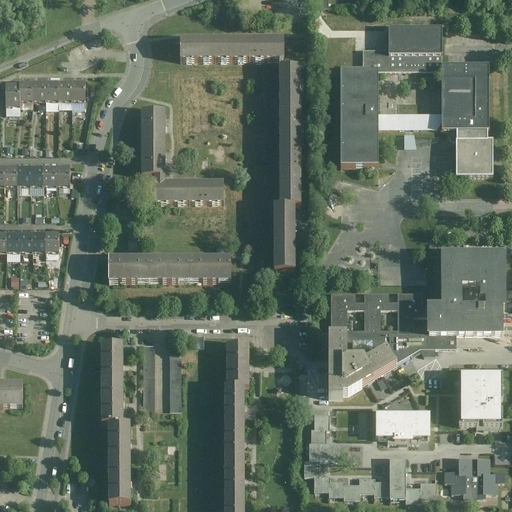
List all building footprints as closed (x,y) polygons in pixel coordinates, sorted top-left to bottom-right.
[(328,11),(327,0),(319,0),(320,12),(328,11)] [(340,125),(340,173),(379,173),(379,134),(443,133),(443,135),(450,135),(450,138),(448,139),(453,146),(454,145),(457,145),(457,182),(494,182),(494,145),(489,144),(489,135),(491,135),(491,97),(491,69),(442,69),(442,59),(443,59),(443,31),(389,31),(389,54),(363,54),(363,76),(340,76),(340,125)] [(355,47),(355,38),(346,37),(346,47),(355,47)] [(180,44),(180,65),(219,65),(219,43),(180,44)] [(219,43),(219,65),(253,65),(254,43),(219,43)] [(289,43),(254,43),(253,65),(286,65),(289,65),(289,43)] [(280,72),(280,107),(304,107),(304,72),(290,72),(286,72),(280,72)] [(21,85),(21,87),(21,106),(34,105),(34,85),(21,85)] [(47,85),(34,85),(34,105),(47,105),(47,85)] [(60,85),(47,85),(47,105),(60,105),(60,85)] [(73,85),(60,85),(60,105),(73,105),(73,85)] [(86,85),(73,85),(73,105),(86,105),(86,85)] [(21,87),(7,87),(7,111),(21,111),(21,106),(21,87)] [(280,107),(280,141),(304,141),(304,107),(280,107)] [(166,114),(142,115),(142,148),(166,147),(166,114)] [(403,137),(403,151),(414,151),(414,137),(403,137)] [(304,141),(280,141),(280,176),(304,175),(304,141)] [(166,147),(142,148),(143,180),(156,180),(166,180),(166,147)] [(18,191),(18,171),(6,171),(5,191),(18,191)] [(31,171),(18,171),(18,191),(31,191),(31,171)] [(45,191),(45,171),(31,171),(31,191),(45,191)] [(58,171),(45,171),(45,191),(58,191),(58,171)] [(72,191),(71,171),(58,171),(58,191),(72,191)] [(280,176),(280,209),(296,209),(304,209),(304,175),(280,176)] [(156,187),(155,187),(155,207),(193,207),(193,187),(167,187),(156,187)] [(227,187),(193,187),(193,207),(227,207),(227,187)] [(275,209),(274,243),(296,243),(296,209),(280,209),(275,209)] [(20,237),(7,237),(7,257),(20,257),(20,237)] [(20,257),(33,258),(34,237),(20,237),(20,257)] [(47,237),(34,237),(33,258),(47,257),(47,237)] [(47,237),(47,257),(60,257),(60,237),(47,237)] [(296,243),(274,243),(274,275),(296,275),(296,243)] [(396,369),(421,355),(425,361),(436,362),(436,354),(457,354),(457,345),(506,345),(506,317),(508,316),(508,260),(442,260),(442,311),(429,311),(429,306),(423,306),(422,298),(398,298),(398,307),(389,307),(389,298),(365,298),(364,307),(356,307),(356,298),(331,298),(331,340),(329,340),(328,409),(343,409),(342,406),(347,406),(399,374),(396,369)] [(151,263),(109,263),(109,286),(151,286),(151,263)] [(192,263),(151,263),(151,286),(192,287),(192,263)] [(232,286),(231,263),(192,263),(192,287),(232,286)] [(227,348),(228,391),(247,391),(251,391),(251,349),(227,348)] [(124,349),(102,349),(102,390),(124,390),(124,349)] [(156,425),(155,349),(144,349),(144,425),(156,425)] [(182,423),(182,350),(170,350),(171,423),(182,423)] [(459,376),(459,429),(476,429),(479,429),(479,428),(483,428),(483,433),(501,433),(500,429),(503,429),(503,412),(499,412),(499,404),(503,404),(503,376),(483,376),(483,380),(479,380),(479,376),(459,376)] [(23,387),(0,387),(0,411),(23,411),(23,387)] [(102,429),(110,429),(124,429),(124,390),(102,390),(102,429)] [(226,391),(225,429),(247,429),(247,391),(228,391),(226,391)] [(377,419),(377,441),(388,441),(388,447),(419,447),(419,441),(429,441),(429,418),(419,419),(419,414),(388,415),(387,419),(377,419)] [(305,465),(305,480),(315,480),(315,496),(329,495),(329,500),(344,500),(344,503),(360,503),(360,497),(375,497),(375,500),(390,501),(390,503),(406,503),(406,507),(422,507),(422,502),(436,502),(436,487),(421,487),(421,492),(406,492),(406,463),(390,463),(390,485),(376,485),(376,482),(360,482),(360,488),(345,488),(345,485),(330,485),(330,480),(320,480),(320,465),(349,465),(349,449),(327,449),(327,434),(330,434),(330,418),(328,418),(321,419),(315,418),(315,433),(312,433),(312,449),(310,449),(310,465),(305,465)] [(109,470),(131,470),(131,429),(124,429),(110,429),(109,470)] [(247,429),(225,429),(225,466),(247,466),(247,429)] [(445,475),(445,487),(452,487),(452,498),(464,498),(464,503),(473,503),(473,502),(473,498),(477,498),(477,501),(477,503),(485,503),(485,498),(498,498),(498,486),(504,486),(504,475),(494,475),(494,478),(490,478),(490,462),(478,462),(478,464),(471,464),(471,462),(459,462),(459,478),(456,477),(456,475),(445,475)] [(225,466),(226,503),(246,503),(247,466),(225,466)] [(109,470),(109,507),(131,507),(131,470),(109,470)] [(246,511),(246,503),(226,503),(225,511),(246,511)]
